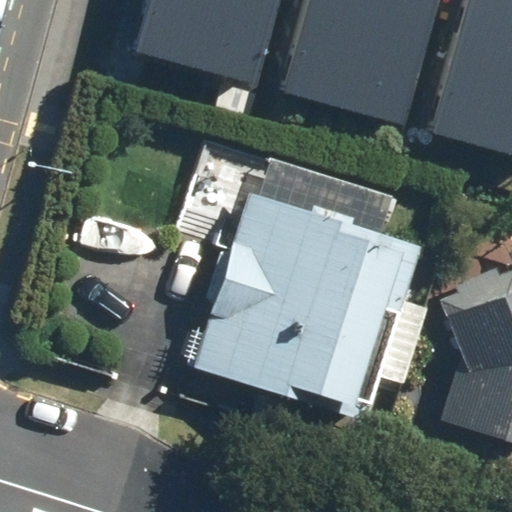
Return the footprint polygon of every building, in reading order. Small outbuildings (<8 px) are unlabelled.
[(138,0),(124,53),(237,83),(259,0),(138,0)] [(298,0),(274,90),(387,121),(419,0),(298,0)] [(511,0),(457,0),(423,124),(511,147),(511,0)] [(309,393),(343,404),(397,241),(241,189),(182,365),(305,406),(309,393)] [(511,285),(441,314),(454,349),(436,413),(511,437),(511,285)]
